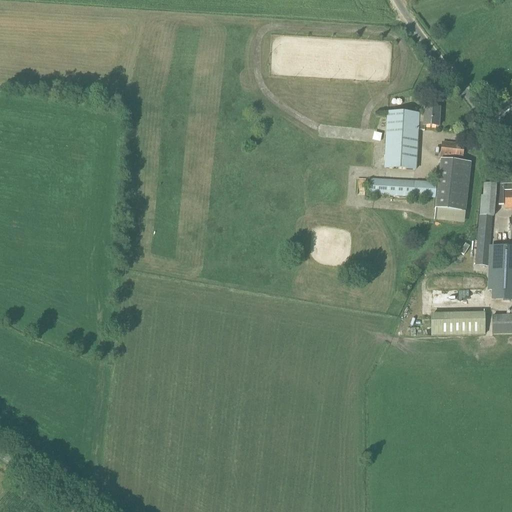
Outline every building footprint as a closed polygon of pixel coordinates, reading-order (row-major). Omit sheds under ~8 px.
[(416,171),(419,122),(424,123),(424,126),(438,127),(439,108),(425,107),(424,115),(419,115),(419,114),(387,112),(384,169),(416,171)] [(443,143),(441,158),(462,160),(463,145),(443,143)] [(440,160),(436,209),(466,212),(471,163),(440,160)] [(354,194),(363,194),(364,178),(354,178),(354,194)] [(369,195),(435,199),(436,183),(370,179),(369,195)] [(494,216),(496,185),(483,184),(482,196),(481,196),(479,216),(479,215),(475,265),(488,266),(492,216),(494,216)] [(511,247),(491,247),(489,291),(493,291),(493,300),(511,300),(511,247)] [(435,287),(440,286),(439,274),(431,275),(432,280),(435,280),(435,287)] [(492,336),(511,335),(511,315),(492,315),(492,336)] [(425,338),(479,338),(479,317),(425,316),(425,338)]
